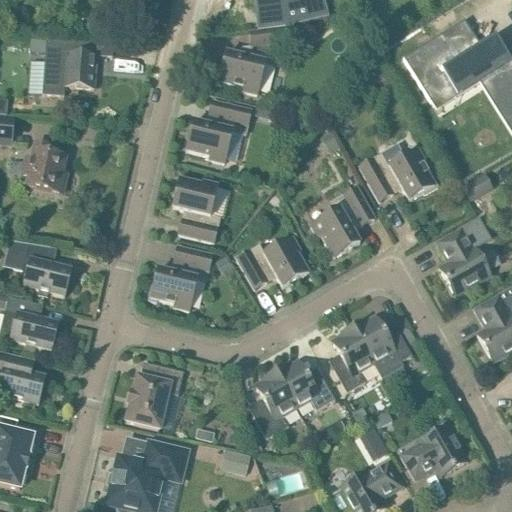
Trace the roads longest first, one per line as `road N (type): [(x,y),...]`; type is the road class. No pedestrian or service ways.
road 1 (residential): [(109,330),(219,353),(248,348),(369,280),(395,281),(502,455),(505,511)]
road 2 (residential): [(109,330),(187,0)]
road 3 (residential): [(67,511),(109,330)]
